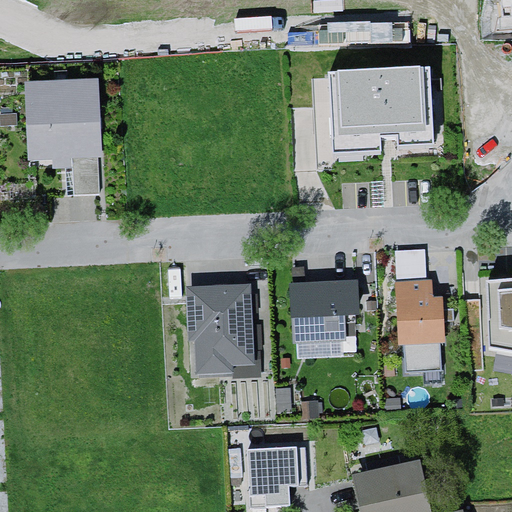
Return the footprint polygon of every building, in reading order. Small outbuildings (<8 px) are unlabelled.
[(432,66),(313,71),(317,157),(436,151),(432,66)] [(98,147),(92,86),(31,91),(37,153),(98,147)] [(511,285),(485,286),(488,343),(511,347),(511,285)] [(436,287),(398,287),(400,383),(437,382),(436,287)] [(351,288),(294,292),(296,327),(353,324),(351,288)] [(250,365),(246,293),(196,296),(199,368),(250,365)] [(291,482),(306,481),(304,442),(249,445),(252,505),(292,503),(291,482)] [(429,511),(423,469),(373,477),(377,500),(366,502),(368,511),(429,511)]
